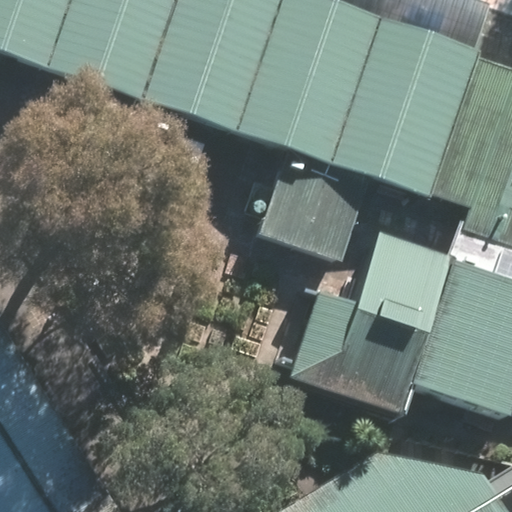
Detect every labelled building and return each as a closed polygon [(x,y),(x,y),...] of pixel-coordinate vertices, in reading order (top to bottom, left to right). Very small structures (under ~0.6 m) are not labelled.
[(511,60),(349,0),(0,0),(0,62),(511,252),(511,60)] [(174,130),(96,101),(74,159),(152,188),(174,130)] [(364,202),(279,170),(256,233),(341,265),(364,202)] [(511,363),(511,266),(452,244),(402,377),(494,411),(511,363)] [(124,511),(0,319),(0,511),(124,511)] [(361,454),(271,511),(511,511),(511,476),(478,497),(469,473),(361,454)]
